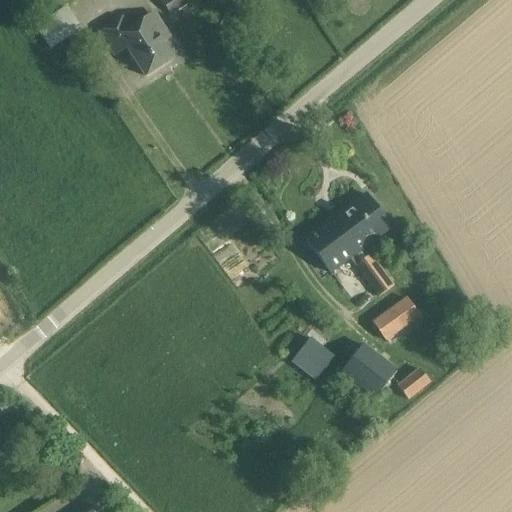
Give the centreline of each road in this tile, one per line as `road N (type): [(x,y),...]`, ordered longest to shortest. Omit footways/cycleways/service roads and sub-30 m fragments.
road 1 (unclassified): [(0,370),(429,0)]
road 2 (track): [(6,364),(149,511)]
